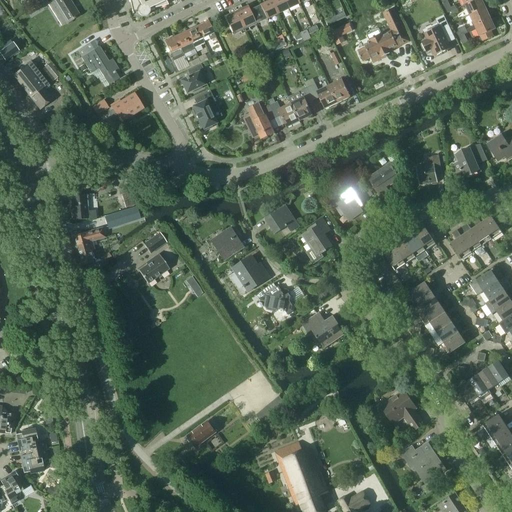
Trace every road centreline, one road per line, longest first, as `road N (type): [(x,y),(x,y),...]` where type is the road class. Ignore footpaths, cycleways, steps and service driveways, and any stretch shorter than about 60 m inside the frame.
road 1 (residential): [(499,511),(463,469),(402,352),(340,282),(348,245),(386,216),(420,208)]
road 2 (residential): [(178,168),(234,175),(267,165),(511,50)]
road 3 (residential): [(67,261),(122,429),(201,511)]
road 4 (tertiary): [(87,464),(48,267)]
road 5 (residential): [(178,168),(181,142),(121,42)]
road 6 (residential): [(50,170),(98,153),(178,168)]
